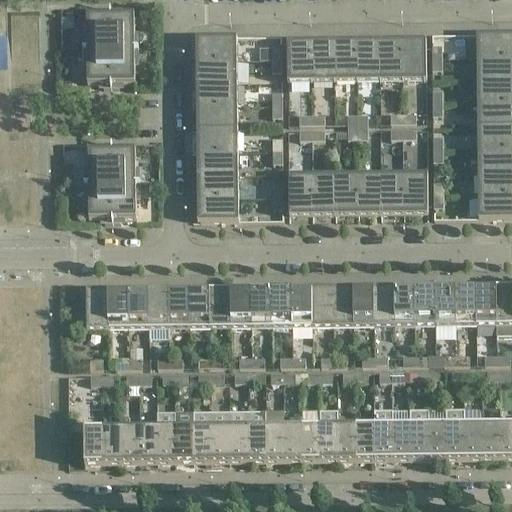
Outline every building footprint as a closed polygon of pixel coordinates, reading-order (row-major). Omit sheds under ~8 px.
[(111,53),(110,13),(102,13),(103,18),(87,18),(87,53),(111,53)] [(135,52),(134,17),(119,18),(118,13),(110,13),(111,53),(135,52)] [(511,62),(511,38),(477,39),(477,63),(511,62)] [(237,65),(237,41),(196,42),(196,66),(237,65)] [(427,85),(426,47),(426,44),(403,45),(403,47),(403,86),(427,85)] [(312,87),(311,48),(311,45),(287,46),(288,87),(312,87)] [(335,86),(334,48),(334,45),(311,45),(311,48),(312,87),(335,86)] [(357,86),(357,47),(357,45),(334,45),(334,48),(335,86),(357,86)] [(380,86),(380,47),(380,45),(357,45),(357,47),(357,86),(380,86)] [(403,86),(403,47),(403,45),(380,45),(380,47),(380,86),(403,86)] [(442,63),(442,51),(432,51),(432,63),(442,63)] [(135,87),(135,52),(111,53),(111,92),(119,92),(119,87),(135,87)] [(282,65),(282,52),(272,52),(272,65),(282,65)] [(111,92),(111,53),(87,53),(87,88),(103,87),(103,92),(111,92)] [(511,85),(511,62),(477,63),(477,86),(511,85)] [(442,76),(442,63),(432,63),(433,76),(442,76)] [(237,88),(237,65),(196,66),(196,89),(237,88)] [(282,77),(282,65),(272,65),(272,77),(282,77)] [(511,108),(511,85),(477,86),(477,108),(511,108)] [(238,111),(237,88),(196,89),(197,111),(238,111)] [(443,109),(442,96),(433,96),(433,109),(443,109)] [(282,111),(282,98),(272,98),(273,111),(282,111)] [(511,131),(511,108),(477,108),(478,131),(511,131)] [(443,121),(443,109),(433,109),(433,122),(443,121)] [(238,134),(238,111),(197,111),(197,134),(238,134)] [(282,123),(282,111),(273,111),(273,123),(282,123)] [(403,129),(403,119),(391,120),(391,129),(403,129)] [(416,129),(416,119),(403,119),(403,129),(416,129)] [(312,130),(312,120),(299,121),(300,130),(312,130)] [(325,130),(325,120),(312,120),(312,130),(325,130)] [(358,133),(358,120),(348,120),(348,133),(358,133)] [(368,132),(367,120),(358,120),(358,133),(368,132)] [(511,154),(511,131),(478,131),(478,154),(511,154)] [(368,145),(368,135),(368,132),(358,133),(358,145),(368,145)] [(358,145),(358,133),(348,133),(348,145),(358,145)] [(238,157),(238,134),(197,134),(197,157),(238,157)] [(404,145),(403,135),(391,135),(391,145),(404,145)] [(416,145),(416,135),(403,135),(404,145),(416,145)] [(312,146),(312,136),(300,136),(300,146),(312,146)] [(325,146),(325,136),(312,136),(312,146),(325,146)] [(443,155),(443,142),(433,142),(433,155),(443,155)] [(283,156),(282,144),(273,144),(273,156),(283,156)] [(112,188),(112,148),(104,148),(104,153),(88,153),(88,188),(112,188)] [(136,187),(136,152),(120,153),(120,148),(112,148),(112,188),(136,187)] [(511,176),(511,154),(478,154),(478,177),(511,176)] [(443,167),(443,155),(433,155),(434,167),(443,167)] [(283,169),(283,156),(273,156),(273,169),(283,169)] [(238,180),(238,157),(197,157),(197,180),(238,180)] [(511,199),(511,176),(478,177),(478,200),(511,199)] [(428,220),(428,178),(404,179),(404,220),(428,220)] [(336,221),(335,179),(313,180),(313,221),(336,221)] [(359,220),(358,179),(335,179),(336,221),(359,220)] [(382,220),(381,179),(358,179),(359,220),(382,220)] [(404,220),(404,179),(381,179),(382,220),(404,220)] [(239,203),(238,180),(197,180),(198,203),(239,203)] [(313,221),(313,180),(289,180),(289,221),(313,221)] [(137,222),(136,187),(112,188),(113,227),(121,227),(121,222),(137,222)] [(113,227),(112,188),(88,188),(89,223),(105,223),(105,228),(113,227)] [(444,200),(443,188),(434,188),(434,201),(444,200)] [(283,202),(283,190),(273,190),(273,202),(283,202)] [(511,223),(511,199),(478,200),(479,224),(511,223)] [(444,213),(444,200),(434,201),(434,213),(444,213)] [(283,215),(283,202),(273,202),(274,215),(283,215)] [(239,226),(239,203),(198,203),(198,227),(239,226)] [(511,290),(496,291),(497,330),(497,341),(511,340),(511,290)] [(436,331),(435,291),(415,292),(415,331),(436,331)] [(456,331),(455,291),(435,291),(436,331),(456,331)] [(476,331),(476,291),(455,291),(456,331),(476,331)] [(497,330),(496,291),(476,291),(476,331),(497,330)] [(354,332),(353,292),(333,293),(333,332),(354,332)] [(374,332),(374,292),(353,292),(354,332),(374,332)] [(395,331),(394,292),(374,292),(374,332),(395,331)] [(415,331),(415,292),(394,292),(395,331),(415,331)] [(252,333),(251,293),(231,294),(231,333),(252,333)] [(272,333),(272,293),(251,293),(252,333),(272,333)] [(292,333),(292,293),(272,293),(272,333),(292,333)] [(313,332),(312,293),(292,293),(292,333),(313,332)] [(333,332),(333,293),(312,293),(313,332),(333,332)] [(149,334),(149,294),(129,295),(129,334),(149,334)] [(170,334),(169,294),(149,294),(149,334),(170,334)] [(190,334),(190,294),(169,294),(170,334),(190,334)] [(211,333),(210,294),(190,294),(190,334),(211,333)] [(231,333),(231,294),(210,294),(211,333),(231,333)] [(109,334),(108,295),(87,295),(87,335),(109,334)] [(129,334),(129,295),(108,295),(109,334),(129,334)] [(510,370),(510,360),(497,361),(497,370),(510,370)] [(416,371),(416,361),(403,362),(403,371),(416,371)] [(428,371),(428,361),(416,361),(416,371),(428,371)] [(457,371),(457,361),(444,361),(444,371),(457,371)] [(469,370),(469,361),(457,361),(457,371),(469,370)] [(497,370),(497,361),(485,361),(485,370),(497,370)] [(334,372),(334,362),(321,362),(321,372),(334,372)] [(346,372),(346,362),(334,362),(334,372),(346,372)] [(375,371),(375,362),(362,362),(362,372),(375,371)] [(387,371),(387,362),(375,362),(375,371),(387,371)] [(224,373),(224,363),(211,364),(211,373),(224,373)] [(252,373),(252,363),(240,363),(240,373),(252,373)] [(265,373),(265,363),(252,363),(252,373),(265,373)] [(293,372),(293,363),(280,363),(280,372),(293,372)] [(305,372),(305,363),(293,363),(293,372),(305,372)] [(130,374),(129,364),(117,365),(117,374),(130,374)] [(142,374),(142,364),(129,364),(130,374),(142,374)] [(170,374),(170,364),(158,364),(158,374),(170,374)] [(183,373),(183,364),(170,364),(170,374),(183,373)] [(211,373),(211,364),(198,364),(199,373),(211,373)] [(103,374),(103,365),(91,365),(91,374),(103,374)] [(477,386),(476,376),(464,377),(464,386),(477,386)] [(500,386),(500,376),(487,376),(487,386),(500,386)] [(511,385),(511,376),(500,376),(500,386),(511,385)] [(392,387),(392,377),(379,377),(380,387),(392,387)] [(405,387),(405,377),(392,377),(392,387),(405,387)] [(428,387),(428,377),(415,377),(415,387),(428,387)] [(441,386),(440,377),(428,377),(428,387),(441,386)] [(464,386),(464,377),(451,377),(451,386),(464,386)] [(284,388),(283,378),(271,379),(271,388),(284,388)] [(296,388),(296,378),(283,378),(284,388),(296,388)] [(320,388),(319,378),(307,378),(307,388),(320,388)] [(332,388),(332,378),(319,378),(320,388),(332,388)] [(356,387),(355,378),(343,378),(343,387),(356,387)] [(368,387),(368,378),(355,378),(356,387),(368,387)] [(188,389),(188,379),(175,380),(175,389),(188,389)] [(211,389),(211,379),(199,379),(199,389),(211,389)] [(224,389),(224,379),(211,379),(211,389),(224,389)] [(248,388),(247,379),(235,379),(235,389),(248,388)] [(260,388),(260,379),(247,379),(248,388),(260,388)] [(103,390),(103,380),(91,381),(91,390),(103,390)] [(116,390),(116,380),(103,380),(103,390),(116,390)] [(139,390),(139,380),(127,380),(127,390),(139,390)] [(152,389),(152,380),(139,380),(139,390),(152,389)] [(175,389),(175,380),(163,380),(163,389),(175,389)] [(429,467),(428,414),(410,415),(411,467),(429,467)] [(447,467),(446,414),(428,414),(429,467),(447,467)] [(465,466),(464,424),(464,414),(446,414),(447,467),(465,466)] [(338,468),(338,425),(338,415),(320,416),(320,468),(338,468)] [(393,467),(392,415),(374,415),(374,425),(374,467),(393,467)] [(411,467),(410,415),(392,415),(393,467),(411,467)] [(230,469),(230,416),(212,417),(212,469),(230,469)] [(248,469),(248,416),(230,416),(230,469),(248,469)] [(266,469),(266,426),(266,416),(248,416),(248,469),(266,469)] [(320,468),(320,416),(302,416),(302,426),(302,468),(320,468)] [(212,469),(212,417),(194,417),(194,427),(194,469),(212,469)] [(511,423),(500,424),(501,466),(511,466),(511,423)] [(483,466),(482,424),(464,424),(465,466),(483,466)] [(501,466),(500,424),(482,424),(483,466),(501,466)] [(356,468),(356,425),(338,425),(338,468),(356,468)] [(374,467),(374,425),(356,425),(356,468),(374,467)] [(284,468),(284,426),(266,426),(266,469),(284,468)] [(302,468),(302,426),(284,426),(284,468),(302,468)] [(140,470),(140,427),(122,428),(122,470),(140,470)] [(158,470),(158,427),(140,427),(140,470),(158,470)] [(176,469),(176,427),(158,427),(158,470),(176,469)] [(194,469),(194,427),(176,427),(176,469),(194,469)] [(104,470),(104,428),(86,428),(84,428),(85,471),(86,471),(86,470),(104,470)] [(122,470),(122,428),(104,428),(104,470),(122,470)]
